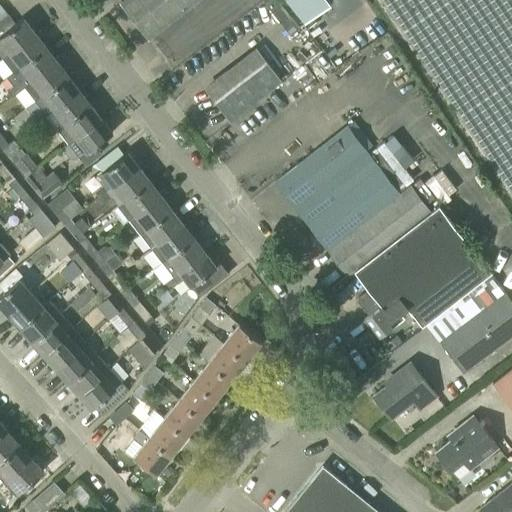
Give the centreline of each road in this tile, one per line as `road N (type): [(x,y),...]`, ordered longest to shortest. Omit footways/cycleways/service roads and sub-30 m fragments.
road 1 (residential): [(282,391),(303,351),(294,297),(63,0)]
road 2 (residential): [(129,511),(0,365)]
road 3 (residential): [(421,511),(410,491),(282,391)]
road 4 (residential): [(187,511),(282,391)]
